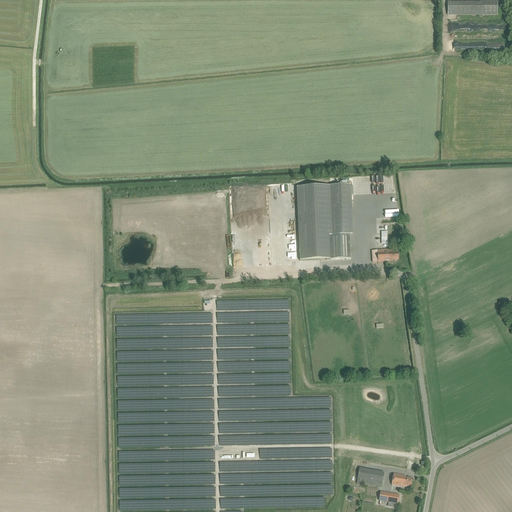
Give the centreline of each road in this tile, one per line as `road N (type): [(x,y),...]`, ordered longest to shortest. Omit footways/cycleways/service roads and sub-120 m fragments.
road 1 (track): [(217,448),(345,446),(432,457)]
road 2 (track): [(218,511),(214,299)]
road 3 (unclassified): [(433,461),(408,287),(387,270)]
